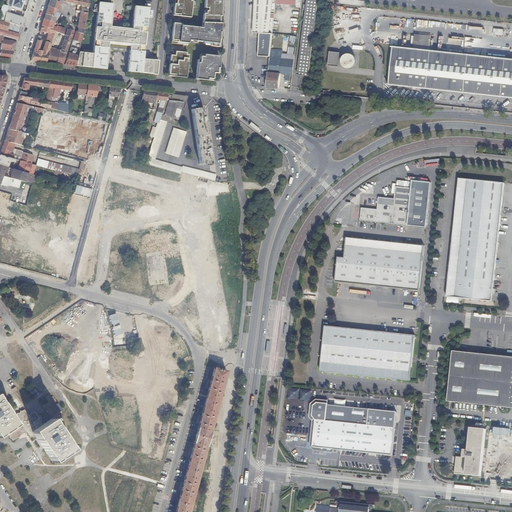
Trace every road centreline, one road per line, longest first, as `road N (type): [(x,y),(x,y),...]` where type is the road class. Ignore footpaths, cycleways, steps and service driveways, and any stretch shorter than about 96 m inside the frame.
road 1 (residential): [(107,157),(234,192),(233,367),(211,511)]
road 2 (residential): [(5,271),(158,312),(185,330),(197,376),(161,511)]
road 3 (primary): [(296,180),(266,240),(229,511)]
road 4 (primary): [(245,470),(270,269),(285,230)]
road 5 (unclassified): [(419,489),(439,319),(511,324)]
road 6 (primary): [(511,121),(402,115),(373,119),(332,141)]
road 7 (primary): [(337,172),(405,132),(511,130)]
road 8 (unclassified): [(245,470),(419,489)]
